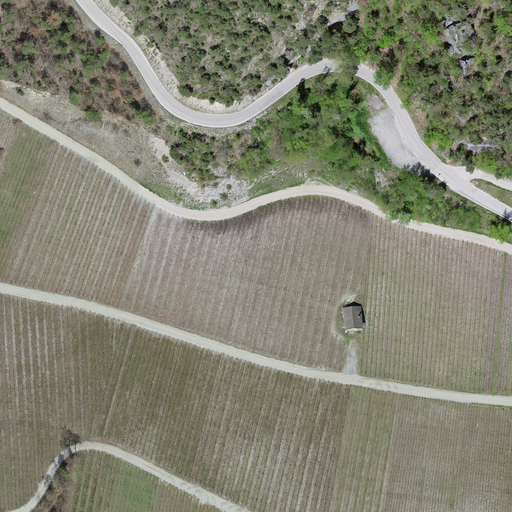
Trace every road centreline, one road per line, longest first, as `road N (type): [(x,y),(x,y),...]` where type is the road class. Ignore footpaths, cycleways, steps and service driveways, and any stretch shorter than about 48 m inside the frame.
road 1 (unclassified): [(511,212),(433,168),(364,75),(332,65),(306,69),(242,121),(212,123),(171,108),(80,0)]
road 2 (track): [(511,248),(336,189),(297,191),(204,217),(154,198),(0,102)]
road 3 (track): [(0,290),(353,383),(511,405)]
road 4 (track): [(234,511),(83,446),(62,458),(26,511)]
